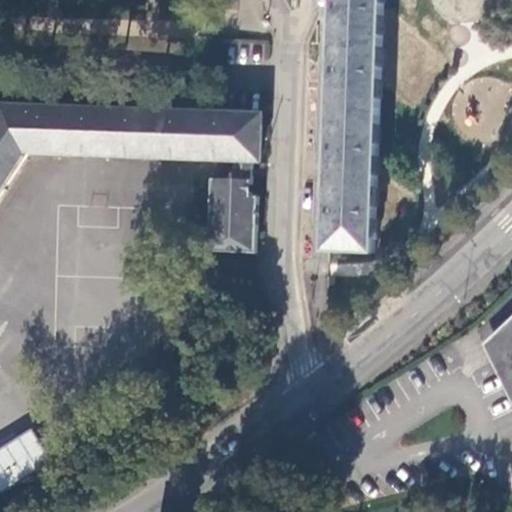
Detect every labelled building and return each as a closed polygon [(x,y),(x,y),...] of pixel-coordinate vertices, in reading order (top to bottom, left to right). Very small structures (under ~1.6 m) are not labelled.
[(383,0),(329,0),(329,7),(329,17),(336,17),(335,47),(356,48),(357,42),(362,42),(362,36),(382,37),(383,0)] [(356,48),(335,47),(335,63),(327,63),(326,73),(326,81),(334,82),(333,111),(379,113),(382,37),(362,36),(362,42),(357,42),(356,48)] [(31,153),(237,160),(237,180),(214,179),(211,251),(257,253),(259,197),(252,196),(252,161),(260,161),(262,116),(5,107),(2,112),(1,111),(0,112),(0,197),(4,191),(6,192),(7,190),(5,189),(27,155),(29,156),(31,153)] [(331,158),(330,187),(351,188),(351,183),(357,183),(357,188),(377,189),(379,113),(333,111),(332,140),(323,140),(323,148),(323,158),(331,158)] [(351,188),(330,187),(329,205),(322,205),(321,213),(321,222),(329,222),(328,251),(374,254),(377,189),(357,188),(357,183),(351,183),(351,188)] [(511,339),(503,347),(511,366),(511,339)] [(0,445),(0,491),(50,460),(29,427),(0,445)]
